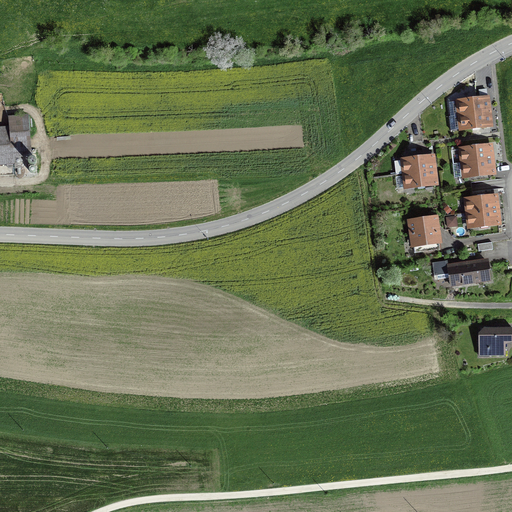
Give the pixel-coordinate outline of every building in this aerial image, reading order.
[(479,96),(488,95),(487,89),(486,89),(485,86),(480,87),(480,89),(478,90),(479,96)] [(491,126),(490,118),(489,105),(488,98),(449,102),(452,131),(491,126)] [(0,165),(15,164),(15,158),(32,156),(29,114),(8,116),(9,126),(0,126),(0,165)] [(496,174),(494,163),(493,153),(492,145),(461,150),(464,178),(496,174)] [(434,156),(403,160),(407,187),(437,184),(436,176),(435,163),(434,156)] [(497,195),(465,199),(468,228),(501,225),(500,214),(498,203),(497,195)] [(447,228),(457,227),(456,216),(446,218),(447,228)] [(435,219),(411,222),(415,253),(440,250),(437,230),(435,219)] [(492,242),(477,244),(478,252),(493,249),(492,242)] [(448,261),(432,263),(434,276),(437,276),(438,280),(449,279),(450,288),(491,282),(488,259),(448,265),(448,261)] [(478,328),(479,358),(506,357),(505,343),(511,343),(511,327),(478,328)]
